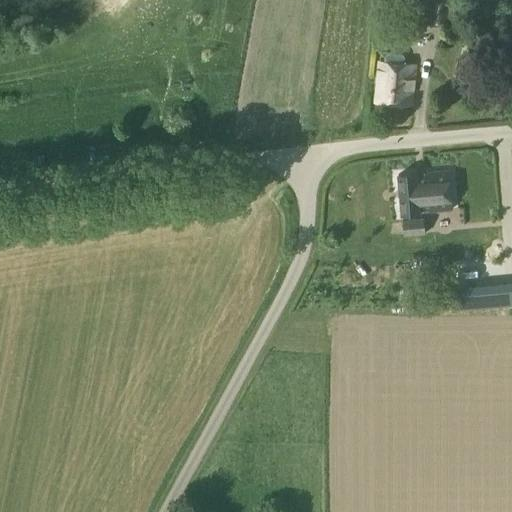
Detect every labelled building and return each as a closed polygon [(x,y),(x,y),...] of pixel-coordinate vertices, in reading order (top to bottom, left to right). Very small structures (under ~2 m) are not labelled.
[(429,0),(427,24),(446,26),(448,0),(429,0)] [(375,103),(410,106),(414,65),(379,62),(375,103)] [(398,175),(401,215),(419,214),(419,213),(451,210),(448,172),(416,174),(416,173),(398,175)] [(402,222),(403,236),(424,234),(424,220),(402,222)] [(500,306),(511,305),(511,303),(511,286),(499,287),(500,306)] [(456,310),(468,309),(467,290),(455,291),(456,310)] [(427,307),(426,293),(405,294),(406,308),(427,307)]
